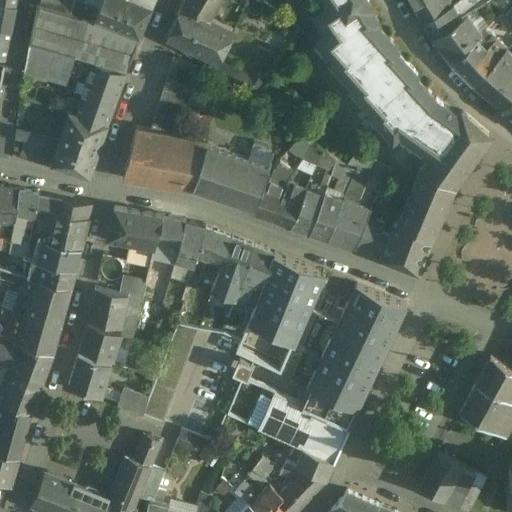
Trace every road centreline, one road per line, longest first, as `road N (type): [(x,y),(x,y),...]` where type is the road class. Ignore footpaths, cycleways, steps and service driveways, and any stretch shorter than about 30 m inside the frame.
road 1 (residential): [(107,190),(15,511)]
road 2 (residential): [(107,190),(189,205),(422,292)]
road 3 (residential): [(167,0),(107,190)]
road 4 (residential): [(422,292),(348,469)]
road 5 (residential): [(422,292),(458,205),(504,128)]
road 6 (residential): [(385,0),(420,51),(504,128)]
road 7 (residential): [(26,0),(0,169)]
